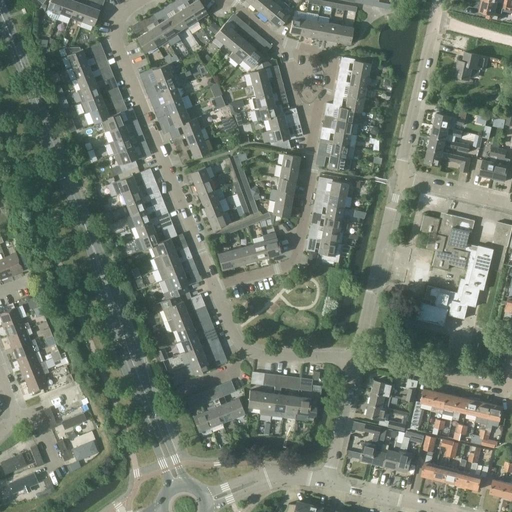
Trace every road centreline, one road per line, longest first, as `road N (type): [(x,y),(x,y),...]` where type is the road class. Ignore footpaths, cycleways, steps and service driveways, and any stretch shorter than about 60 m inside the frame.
road 1 (primary): [(178,488),(0,11)]
road 2 (residential): [(213,285),(297,261),(319,106),(335,56),(288,48),(228,0)]
road 3 (residential): [(213,285),(117,43),(121,21),(139,1)]
road 4 (unclassified): [(355,359),(401,177)]
road 5 (residential): [(355,359),(246,351),(213,285)]
road 6 (unclassified): [(401,177),(437,0)]
road 7 (residential): [(511,361),(505,388),(355,359)]
road 8 (unclassified): [(204,501),(282,476),(329,481)]
road 9 (unclassified): [(329,481),(355,359)]
